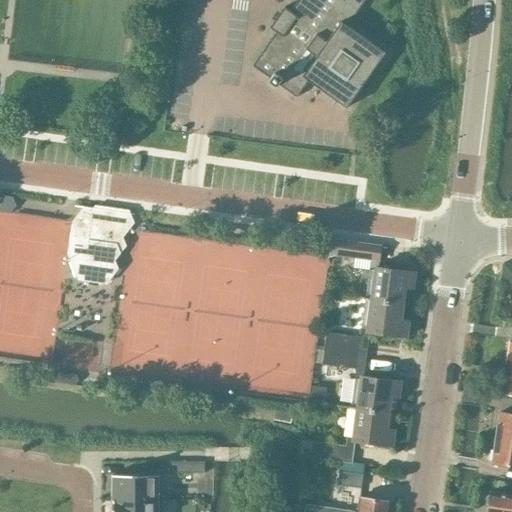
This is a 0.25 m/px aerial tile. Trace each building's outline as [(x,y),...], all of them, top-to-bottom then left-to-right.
[(279,84),(297,97),(308,81),(347,108),(362,86),(366,89),(374,77),(370,74),(385,53),(347,26),(365,0),(298,0),(290,12),(279,4),(265,24),(276,32),(252,66),(270,79),(269,81),(277,86),(279,84)] [(16,206),(13,197),(3,195),(0,198),(0,211),(0,212),(10,213),(16,206)] [(122,237),(129,230),(134,223),(130,214),(121,213),(115,220),(106,219),(103,210),(84,207),(72,222),(70,238),(74,246),(68,254),(78,280),(106,284),(118,269),(115,261),(126,246),(122,237)] [(378,267),(381,245),(339,240),(336,256),(371,261),(371,266),(375,267),(378,267)] [(402,306),(405,287),(413,288),(415,272),(378,267),(375,267),(371,301),(402,306)] [(400,319),(402,306),(371,301),(367,331),(406,337),(409,320),(400,319)] [(326,333),(324,349),(359,354),(361,337),(326,333)] [(108,372),(111,340),(95,338),(91,370),(108,372)] [(357,369),(359,354),(324,349),(322,364),(357,369)] [(511,368),(505,368),(501,394),(511,395),(511,368)] [(63,373),(56,372),(53,377),(55,382),(75,385),(79,381),(76,375),(70,374),(69,375),(63,374),(63,373)] [(388,415),(390,396),(398,397),(401,381),(355,375),(351,410),(356,411),(388,415)] [(392,446),(394,430),(386,429),(388,415),(356,411),(352,441),(355,441),(392,446)] [(511,414),(499,412),(495,439),(511,441),(511,414)] [(511,441),(495,439),(491,464),(511,467),(511,441)] [(352,463),(355,441),(352,441),(347,440),(346,446),(312,441),(310,458),(352,463)] [(181,462),(169,462),(169,473),(181,473),(181,462)] [(193,462),(181,462),(181,473),(193,473),(193,462)] [(205,462),(193,462),(193,473),(205,473),(205,462)] [(361,488),(363,475),(339,471),(337,485),(361,488)] [(113,475),(113,476),(113,500),(163,500),(163,499),(158,499),(158,476),(158,475),(113,475)] [(511,511),(511,497),(490,494),(487,511),(511,511)] [(325,507),(323,511),(388,511),(390,501),(360,497),(358,511),(348,510),(325,507)] [(162,511),(163,500),(113,500),(113,511),(162,511)]
